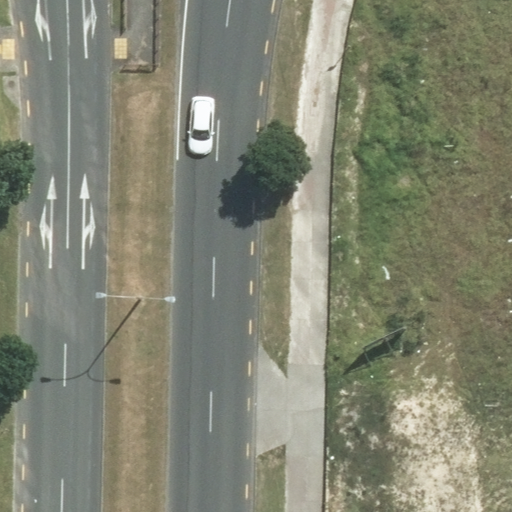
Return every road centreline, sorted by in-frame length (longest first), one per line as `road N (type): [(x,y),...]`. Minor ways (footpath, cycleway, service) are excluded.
road 1 (unclassified): [(229,0),(206,511)]
road 2 (unclassified): [(58,511),(68,100),(60,0)]
